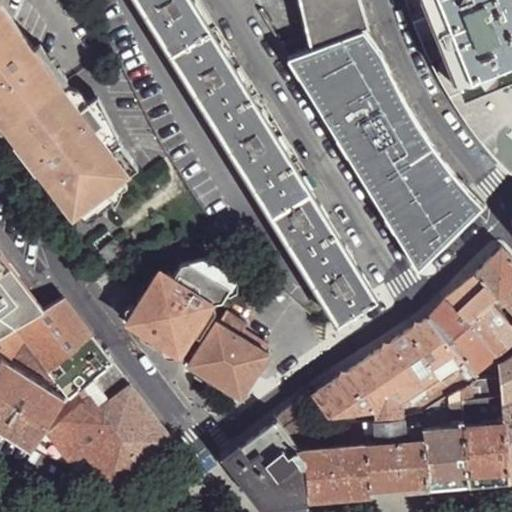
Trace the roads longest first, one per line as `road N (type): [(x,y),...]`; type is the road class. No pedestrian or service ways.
road 1 (residential): [(414,298),(233,0)]
road 2 (residential): [(0,187),(201,442)]
road 3 (residential): [(414,298),(201,442)]
road 4 (residential): [(380,0),(501,214)]
road 5 (residential): [(501,214),(414,298)]
